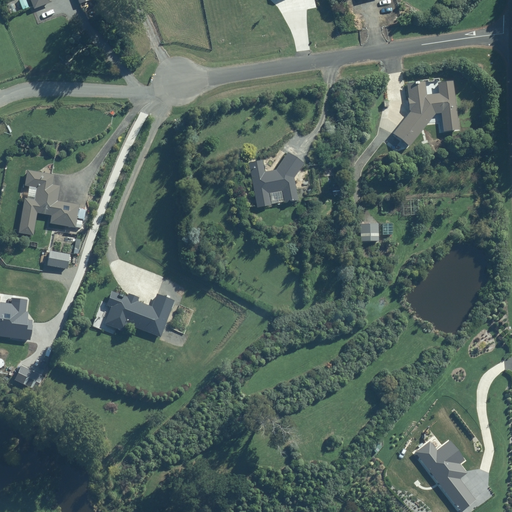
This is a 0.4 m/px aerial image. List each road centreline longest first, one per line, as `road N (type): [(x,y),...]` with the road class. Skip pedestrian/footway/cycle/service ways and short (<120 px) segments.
road 1 (residential): [(511,32),(177,83)]
road 2 (unknown): [(177,83),(111,231),(118,266),(149,297)]
